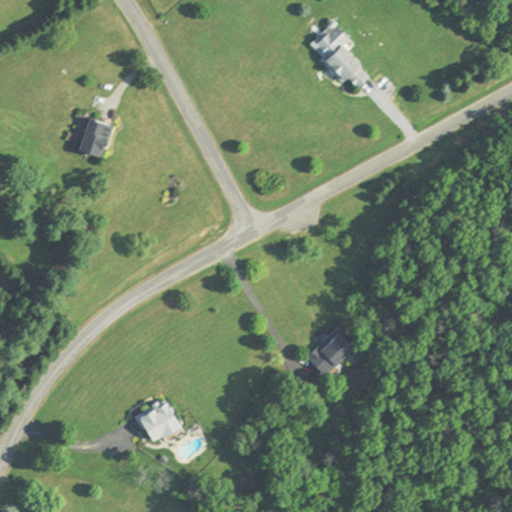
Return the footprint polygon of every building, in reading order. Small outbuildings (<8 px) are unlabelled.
[(311,44),(324,56),(320,60),(343,83),(348,78),(359,88),(372,75),(362,65),(363,64),(344,44),(350,39),(337,25),(338,21),(335,18),(331,18),(328,21),(327,25),(329,26),(326,29),(327,29),(311,44)] [(78,149),(102,157),(108,139),(109,140),(114,126),(89,117),(78,149)] [(330,349),(347,366),(366,347),(349,330),(330,349)] [(308,357),(325,375),(337,364),(336,363),(352,348),(338,333),(321,349),(319,346),(308,357)] [(135,416),(143,429),(147,427),(154,439),(163,433),(164,435),(181,425),(169,404),(170,404),(168,399),(161,404),(158,400),(152,404),(154,408),(144,414),(144,413),(140,416),(138,413),(135,416)]
